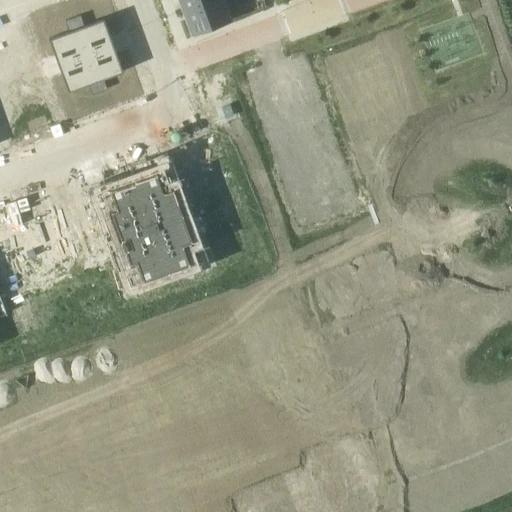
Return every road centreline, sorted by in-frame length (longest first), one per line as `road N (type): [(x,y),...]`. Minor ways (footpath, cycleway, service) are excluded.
road 1 (residential): [(0,185),(178,116),(159,60)]
road 2 (residential): [(159,60),(162,67),(313,13)]
